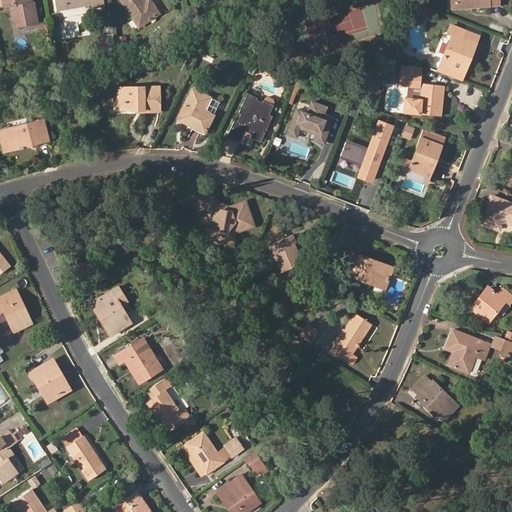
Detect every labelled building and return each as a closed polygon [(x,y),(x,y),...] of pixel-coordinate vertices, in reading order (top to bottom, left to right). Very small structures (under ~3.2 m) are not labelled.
[(25,2),(24,0),(3,0),(4,6),(11,5),(16,4),(18,17),(13,17),(15,26),(37,22),(34,1),(32,1),(25,2)] [(55,0),(58,9),(92,2),(93,6),(104,4),(102,0),(55,0)] [(121,0),(139,26),(159,13),(150,0),(147,0),(145,1),(144,0),(121,0)] [(414,10),(425,14),(428,5),(418,1),(414,10)] [(200,17),(198,7),(190,9),(192,18),(200,17)] [(49,37),(47,24),(39,26),(42,38),(49,37)] [(470,49),(474,50),(477,43),(463,38),(465,30),(451,25),(448,33),(453,35),(437,71),(462,81),(465,72),(462,71),(470,49)] [(477,43),(479,36),(465,30),(463,38),(477,43)] [(465,72),(474,50),(470,49),(462,71),(465,72)] [(420,68),(402,66),(401,75),(420,76),(420,68)] [(419,87),(420,76),(401,75),(400,86),(419,87)] [(438,106),(440,84),(421,83),(420,89),(419,100),(413,100),(409,100),(408,113),(440,115),(441,106),(438,106)] [(160,88),(120,88),(120,99),(125,99),(125,110),(144,109),(144,112),(160,112),(160,88)] [(219,101),(192,88),(176,119),(184,123),(185,120),(190,122),(189,125),(204,132),(219,101)] [(409,94),(413,94),(413,100),(419,100),(420,89),(410,88),(409,94)] [(256,99),(258,96),(248,91),(239,111),(241,112),(238,120),(234,119),(226,136),(249,147),(254,137),(261,140),(265,131),(264,130),(265,126),(267,127),(273,114),(270,113),(273,104),(264,99),(262,102),(256,99)] [(296,108),(287,133),(296,137),(300,127),(316,133),(314,139),(323,142),(333,117),(324,113),(326,106),(312,101),(307,112),(296,108)] [(49,140),(44,119),(3,130),(9,151),(49,140)] [(203,135),(204,132),(189,125),(190,122),(185,120),(184,123),(187,125),(187,127),(203,135)] [(393,125),(381,120),(377,129),(390,133),(393,125)] [(415,129),(408,126),(404,137),(411,140),(415,129)] [(433,161),(431,160),(433,154),(436,155),(443,135),(424,128),(411,160),(408,168),(428,176),(433,161)] [(372,179),(390,133),(377,129),(370,150),(346,141),(342,155),(364,164),(361,175),(372,179)] [(0,130),(0,139),(3,152),(9,151),(3,130),(0,130)] [(428,176),(408,168),(411,160),(402,158),(397,172),(426,183),(428,176)] [(193,202),(192,202),(192,204),(199,210),(197,214),(198,215),(205,221),(212,226),(209,240),(214,241),(214,242),(218,242),(218,241),(232,244),(235,231),(253,225),(246,203),(230,208),(229,211),(223,210),(224,207),(211,196),(210,197),(202,191),(201,192),(200,194),(199,195),(198,196),(196,198),(195,200),(193,202)] [(511,224),(511,202),(492,195),(482,222),(499,229),(503,221),(511,224)] [(194,220),(201,226),(205,221),(198,215),(194,220)] [(295,242),(291,234),(268,244),(280,272),(301,263),(293,243),(295,242)] [(358,253),(357,255),(351,253),(344,273),(384,289),(393,267),(358,253)] [(0,264),(4,269),(10,265),(1,254),(0,254),(0,264)] [(235,271),(231,265),(224,266),(222,272),(226,278),(226,283),(233,282),(232,277),(235,271)] [(327,279),(331,269),(320,265),(317,275),(327,279)] [(127,301),(118,286),(96,300),(104,314),(99,316),(110,335),(131,323),(121,305),(127,301)] [(504,299),(497,293),(488,286),(471,308),(487,320),(504,299)] [(509,303),(511,298),(511,293),(502,286),(497,293),(504,299),(509,303)] [(229,295),(234,298),(238,289),(233,287),(229,295)] [(20,298),(16,290),(0,297),(0,311),(4,309),(10,321),(16,318),(21,328),(28,325),(16,300),(20,298)] [(28,325),(32,323),(20,298),(16,300),(28,325)] [(96,300),(91,303),(99,316),(104,314),(96,300)] [(353,354),(372,325),(356,314),(332,350),(353,364),(358,357),(353,354)] [(10,321),(14,331),(21,328),(16,318),(10,321)] [(318,330),(307,322),(303,329),(313,336),(318,330)] [(299,334),(310,341),(313,336),(303,329),(299,334)] [(484,358),(490,343),(453,329),(446,348),(454,351),(449,363),(469,371),(475,355),(484,358)] [(491,347),(499,350),(504,339),(495,335),(491,347)] [(163,368),(144,337),(115,356),(119,363),(125,360),(139,382),(163,368)] [(62,374),(53,359),(30,371),(47,402),(63,393),(54,378),(62,374)] [(63,393),(70,389),(62,374),(54,378),(63,393)] [(411,388),(416,394),(415,396),(436,416),(452,399),(432,378),(430,379),(424,374),(411,388)] [(185,409),(181,412),(166,391),(171,387),(165,378),(148,389),(153,398),(149,401),(161,420),(165,417),(173,428),(190,416),(185,409)] [(217,404),(211,396),(206,400),(212,408),(217,404)] [(168,431),(173,428),(165,417),(161,420),(168,431)] [(17,441),(13,434),(11,431),(3,437),(10,447),(17,441)] [(17,441),(22,438),(17,431),(13,434),(17,441)] [(219,454),(203,431),(185,443),(207,474),(226,461),(225,460),(230,457),(225,449),(219,454)] [(106,469),(83,435),(67,446),(89,479),(106,469)] [(10,447),(3,437),(0,438),(0,478),(3,482),(18,471),(9,458),(14,454),(10,447)] [(245,450),(240,442),(229,449),(235,457),(245,450)] [(202,478),(207,474),(185,443),(180,447),(202,478)] [(256,473),(266,466),(257,451),(246,459),(256,473)] [(241,474),(217,491),(221,497),(226,493),(234,505),(232,506),(236,511),(245,511),(260,501),(241,474)] [(28,479),(33,487),(40,482),(35,475),(28,479)] [(64,489),(69,486),(65,479),(60,483),(64,489)] [(45,511),(31,490),(15,500),(22,511),(45,511)] [(142,498),(137,491),(134,493),(139,500),(142,498)] [(139,500),(134,493),(114,506),(118,511),(151,511),(142,498),(139,500)] [(236,511),(232,506),(234,505),(226,493),(221,497),(230,511),(236,511)] [(84,511),(78,502),(65,510),(66,511),(84,511)]
